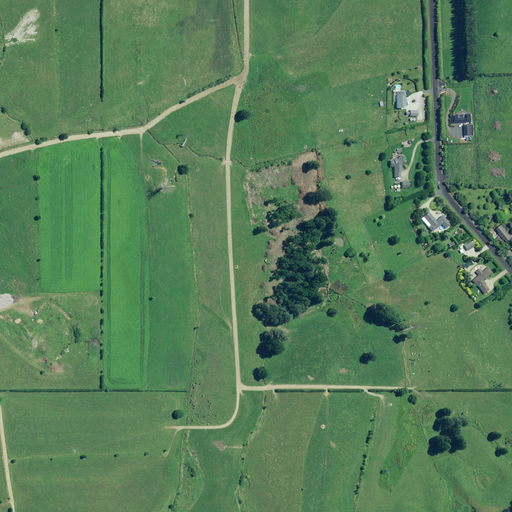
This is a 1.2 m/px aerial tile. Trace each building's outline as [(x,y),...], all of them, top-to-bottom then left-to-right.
[(401,107),(404,107),(403,91),(398,91),(398,95),(394,95),(394,108),(401,108),(401,107)] [(471,122),(470,114),(464,114),(464,117),(458,118),(458,116),(452,116),(452,123),(471,122)] [(400,167),(405,160),(399,155),(395,159),(387,160),(388,167),(392,167),(392,177),(399,177),(399,172),(400,172),(400,167)] [(441,215),(434,221),(427,211),(419,218),(431,232),(440,224),(444,229),(449,225),(441,215)] [(507,242),(511,238),(501,225),(496,229),(507,242)] [(466,251),(474,246),(471,241),(463,246),(466,251)] [(474,264),(470,260),(463,265),(466,268),(471,264),(472,265),(474,264)] [(482,281),(492,273),(487,267),(481,272),(478,269),(474,272),(477,275),(470,281),(475,287),(476,286),(483,294),(489,289),(482,281)]
